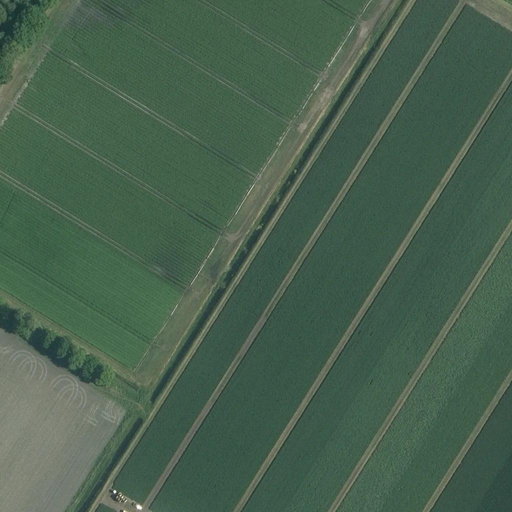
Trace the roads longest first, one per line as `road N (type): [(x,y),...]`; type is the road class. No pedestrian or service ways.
road 1 (track): [(396,0),(68,511)]
road 2 (track): [(131,411),(0,324)]
